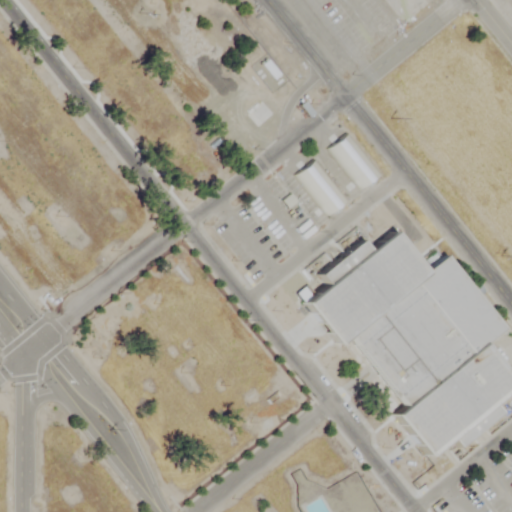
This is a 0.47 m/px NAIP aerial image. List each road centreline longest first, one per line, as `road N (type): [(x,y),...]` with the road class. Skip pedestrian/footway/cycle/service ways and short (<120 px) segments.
road 1 (residential): [(413,511),(4,0)]
road 2 (residential): [(328,107),(0,374)]
road 3 (residential): [(511,306),(262,0)]
road 4 (residential): [(157,511),(0,317)]
road 5 (residential): [(196,511),(328,406)]
road 6 (residential): [(328,107),(458,0)]
road 7 (residential): [(28,351),(23,511)]
